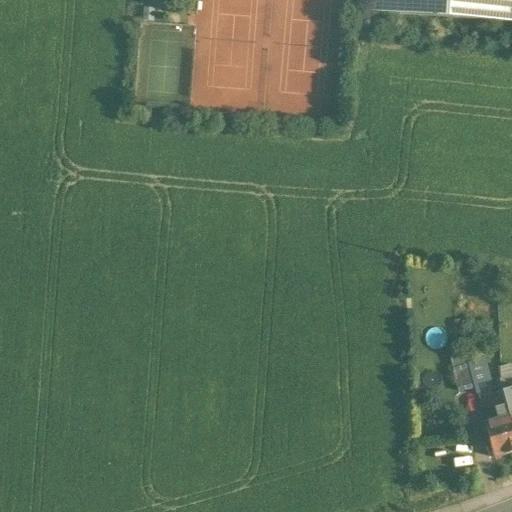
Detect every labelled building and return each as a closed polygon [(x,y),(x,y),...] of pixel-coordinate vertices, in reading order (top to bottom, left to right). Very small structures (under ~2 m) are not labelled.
[(511,0),(374,0),(373,13),(511,22),(511,0)] [(454,370),(470,366),(466,353),(450,357),(454,370)] [(476,389),(478,397),(491,394),(483,363),(470,366),(476,389)] [(470,366),(454,370),(460,393),(476,389),(470,366)] [(511,389),(503,393),(511,424),(511,389)] [(498,421),(486,425),(489,432),(497,460),(511,455),(511,424),(503,393),(492,396),(491,396),(494,409),(498,421)] [(491,396),(492,396),(491,394),(478,397),(483,412),(494,409),(491,396)]
